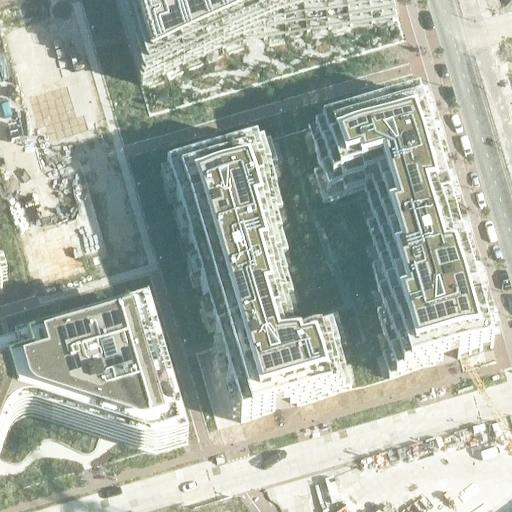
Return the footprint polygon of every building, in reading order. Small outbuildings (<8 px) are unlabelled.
[(141,85),(141,86),(142,86),(202,59),(212,55),(226,50),(236,47),(245,44),(243,36),(252,34),(260,31),(263,41),(280,38),(310,33),(343,28),(382,22),(395,20),(394,17),(389,0),(117,0),(117,5),(119,10),(141,85)] [(44,42),(18,50),(42,131),(68,124),(44,42)] [(362,113),(307,130),(308,132),(308,133),(314,154),(320,172),(313,174),(319,194),(321,204),(363,192),(364,196),(365,199),(366,202),(366,203),(372,224),(365,226),(372,246),(378,267),(371,269),(377,290),(383,311),(376,313),(382,333),(388,354),(381,356),(387,378),(388,380),(388,381),(435,367),(428,346),(439,343),(450,339),(457,361),(492,350),(488,337),(483,319),(482,315),(479,305),(478,301),(474,287),(469,270),(467,264),(461,246),(456,229),(448,201),(445,189),(443,184),(438,166),(436,160),(435,156),(432,147),(431,142),(429,136),(424,119),(418,100),(418,97),(383,107),(385,114),(382,115),(379,116),(377,113),(363,117),(362,113)] [(418,100),(424,119),(431,116),(426,98),(418,100)] [(362,113),(363,117),(377,113),(379,116),(382,115),(385,114),(383,107),(380,108),(372,111),(362,113)] [(438,140),(431,142),(432,147),(435,156),(436,160),(444,158),(438,140)] [(239,421),(240,424),(274,414),(270,400),(281,397),(291,394),(295,408),(350,392),(350,391),(349,389),(343,367),(338,350),(345,348),(339,327),(336,317),(295,329),(294,326),(293,324),(293,322),(291,318),(285,298),(292,296),(286,275),(280,254),(287,252),(281,231),(275,211),(282,209),(276,188),(271,172),(269,167),(277,165),(270,144),(270,143),(269,141),(223,154),(224,158),(214,161),(215,165),(209,166),(203,168),(201,161),(165,171),(166,174),(169,184),(172,193),(175,204),(178,216),(179,219),(180,221),(184,234),(184,236),(190,256),(191,257),(194,267),(196,275),(199,287),(205,306),(206,309),(209,319),(211,328),(214,338),(218,350),(221,361),(226,379),(233,403),(239,421)] [(213,157),(201,161),(203,168),(209,166),(215,165),(214,161),(224,158),(223,154),(213,157)] [(57,171),(32,178),(60,280),(85,273),(57,171)] [(164,195),(172,193),(169,184),(166,174),(159,177),(164,195)] [(445,189),(448,201),(456,199),(450,182),(443,184),(445,189)] [(175,204),(169,184),(161,187),(167,206),(175,204)] [(177,236),(184,234),(180,221),(179,219),(178,216),(171,218),(177,236)] [(182,258),(190,256),(184,236),(177,239),(182,258)] [(461,246),(467,264),(474,262),(468,244),(461,246)] [(189,278),(196,275),(191,257),(183,259),(189,278)] [(196,275),(194,267),(186,270),(191,289),(199,287),(196,275)] [(481,285),(474,287),(478,301),(479,305),(486,303),(481,285)] [(211,328),(206,309),(198,311),(204,330),(211,328)] [(0,452),(9,430),(11,426),(14,423),(19,420),(23,418),(27,417),(32,417),(35,418),(100,438),(110,442),(123,446),(144,452),(145,453),(151,454),(155,454),(159,453),(187,445),(147,310),(13,349),(14,351),(0,354),(0,452)] [(483,319),(488,337),(495,335),(490,317),(483,319)] [(207,340),(214,338),(211,328),(209,319),(202,321),(207,340)] [(428,346),(435,367),(457,361),(450,339),(439,343),(428,346)] [(219,381),(226,379),(221,361),(214,363),(219,381)] [(281,397),(270,400),(274,414),(295,408),(291,394),(281,397)] [(239,421),(233,403),(226,405),(232,423),(239,421)]
